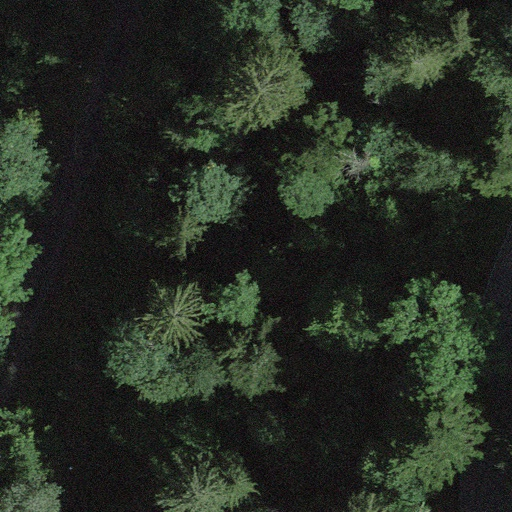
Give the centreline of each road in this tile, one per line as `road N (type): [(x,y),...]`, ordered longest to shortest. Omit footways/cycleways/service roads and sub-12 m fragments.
road 1 (track): [(0,381),(117,60),(129,0)]
road 2 (tertiary): [(511,349),(489,480),(491,511)]
